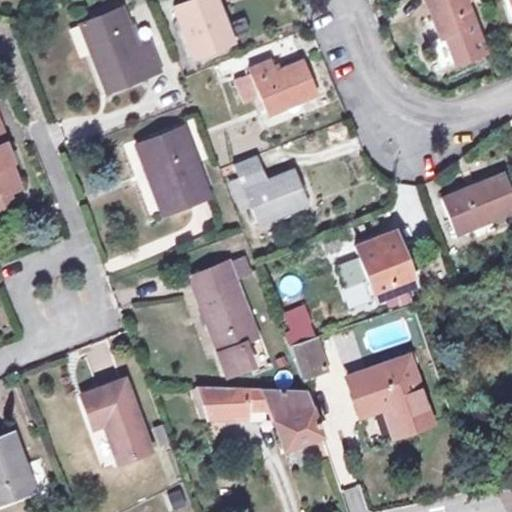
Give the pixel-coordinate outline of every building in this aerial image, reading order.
[(234,39),(219,0),(183,0),(177,2),(194,53),(234,39)] [(429,0),(442,33),(447,32),(457,60),(487,48),(468,0),(429,0)] [(123,7),(90,20),(101,50),(94,53),(105,82),(159,62),(147,32),(134,37),(123,7)] [(101,50),(90,20),(84,22),(94,53),(101,50)] [(281,65),(277,54),(251,64),(252,66),(235,73),(244,95),(261,89),(269,109),(284,103),(282,98),(297,92),(299,97),(320,89),(307,55),(281,65)] [(0,118),(0,208),(14,203),(8,187),(19,183),(12,164),(16,163),(7,138),(9,137),(4,122),(2,123),(0,118)] [(138,144),(165,212),(211,194),(184,126),(138,144)] [(275,178),(265,150),(238,160),(243,172),(232,176),(244,209),(256,204),(262,221),(282,213),(280,207),(294,202),(296,207),(315,200),(303,168),(275,178)] [(511,177),(509,169),(495,175),(497,181),(465,193),(464,187),(447,193),(458,226),(494,214),(495,217),(511,210),(511,177)] [(495,175),(464,187),(465,193),(497,181),(495,175)] [(353,245),(373,297),(410,283),(396,248),(400,247),(393,229),(353,245)] [(192,274),(228,372),(251,364),(243,342),(260,335),(231,259),(192,274)] [(287,308),(291,323),(306,318),(301,303),(287,308)] [(292,343),(313,336),(309,325),(289,333),(292,343)] [(315,335),(313,336),(292,343),(304,374),(326,367),(315,335)] [(349,374),(362,412),(386,405),(396,433),(434,420),(412,354),(349,374)] [(80,395),(92,427),(105,422),(119,462),(150,450),(124,378),(80,395)] [(208,417),(198,383),(191,383),(201,417),(208,417)] [(314,437),(324,433),(308,387),(198,383),(208,417),(254,416),(253,407),(275,406),(287,447),(314,437)] [(0,435),(0,501),(33,489),(13,431),(0,435)] [(330,450),(324,433),(314,437),(320,453),(330,450)]
